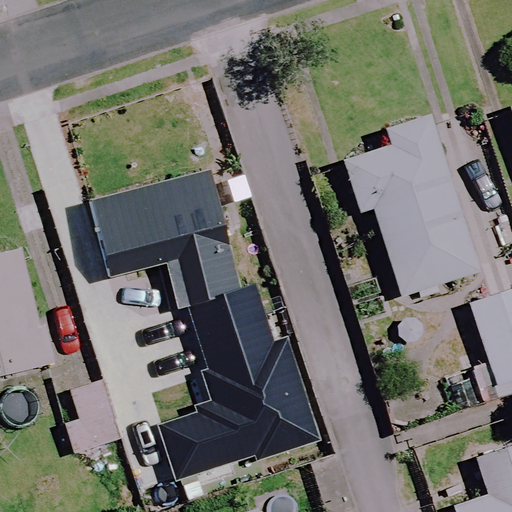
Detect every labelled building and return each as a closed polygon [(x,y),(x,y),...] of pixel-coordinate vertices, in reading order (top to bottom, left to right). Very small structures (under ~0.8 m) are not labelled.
[(473,276),(424,120),(386,133),(391,148),(338,165),(353,214),(366,210),(394,301),(473,276)] [(234,296),(204,175),(84,205),(104,282),(161,268),(172,312),(234,296)] [(0,378),(43,368),(15,253),(0,256),(0,378)] [(511,382),(511,291),(465,307),(492,389),(511,382)] [(476,406),(467,369),(426,379),(436,417),(476,406)] [(99,386),(67,395),(75,424),(62,427),(70,458),(115,446),(99,386)] [(511,511),(511,444),(471,458),(485,499),(448,511),(511,511)]
